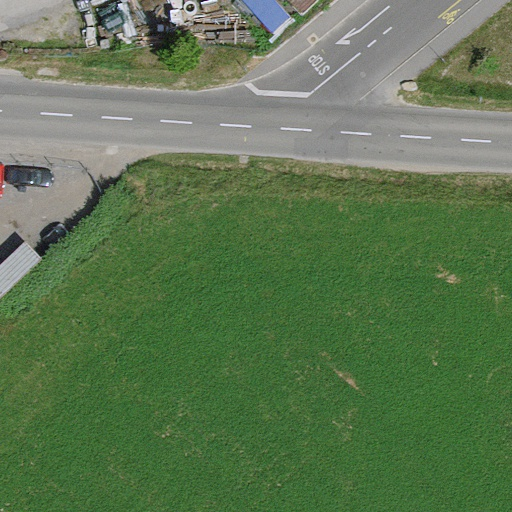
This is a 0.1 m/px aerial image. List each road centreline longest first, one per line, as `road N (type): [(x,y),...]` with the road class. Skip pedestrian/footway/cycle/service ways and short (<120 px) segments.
road 1 (unclassified): [(0,111),(293,129)]
road 2 (unclassified): [(293,129),(511,142)]
road 3 (residential): [(293,129),(324,81),(425,0)]
